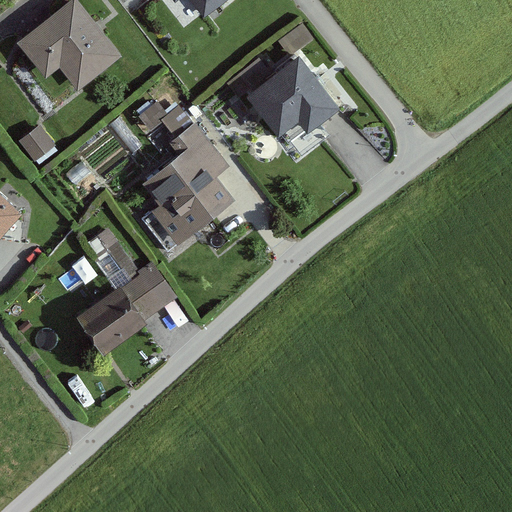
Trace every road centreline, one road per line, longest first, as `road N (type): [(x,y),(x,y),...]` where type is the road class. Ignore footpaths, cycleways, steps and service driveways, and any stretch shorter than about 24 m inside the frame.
road 1 (residential): [(15,511),(425,151)]
road 2 (residential): [(425,151),(296,0)]
